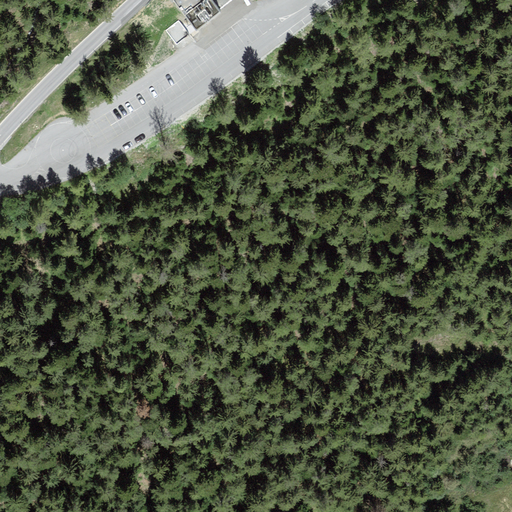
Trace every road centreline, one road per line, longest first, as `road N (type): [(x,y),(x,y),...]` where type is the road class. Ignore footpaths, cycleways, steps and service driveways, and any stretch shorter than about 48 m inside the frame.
road 1 (tertiary): [(319,0),(134,131),(30,184),(0,180)]
road 2 (tertiary): [(0,144),(145,0)]
